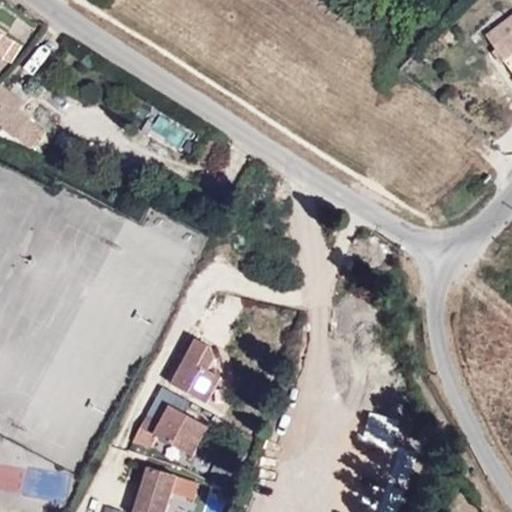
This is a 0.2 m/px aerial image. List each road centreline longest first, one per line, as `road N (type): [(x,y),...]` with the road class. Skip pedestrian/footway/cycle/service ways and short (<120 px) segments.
road 1 (unclassified): [(36,0),(399,230),(436,267)]
road 2 (unclassified): [(436,267),(444,364),(511,496)]
